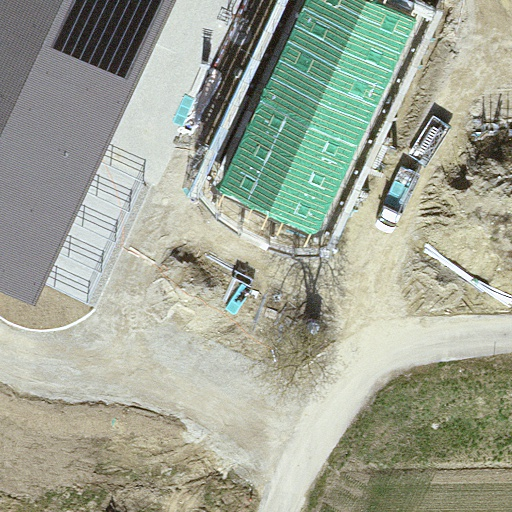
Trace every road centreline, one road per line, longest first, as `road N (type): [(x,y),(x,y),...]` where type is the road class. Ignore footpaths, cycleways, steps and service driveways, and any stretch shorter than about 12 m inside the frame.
road 1 (residential): [(283,511),(450,136),(511,91)]
road 2 (track): [(226,0),(205,115),(208,188),(257,243),(373,307)]
road 3 (track): [(352,356),(511,344)]
